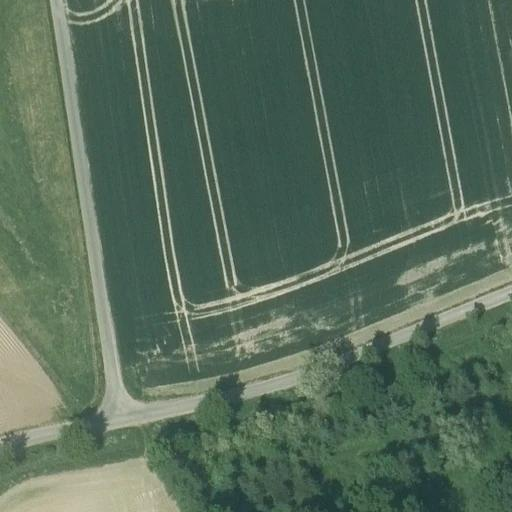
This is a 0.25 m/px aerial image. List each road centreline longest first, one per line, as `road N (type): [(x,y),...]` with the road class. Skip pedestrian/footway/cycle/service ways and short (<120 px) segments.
road 1 (unclassified): [(117,421),(57,0)]
road 2 (unclassified): [(511,293),(270,388),(117,421)]
road 3 (unclassified): [(117,421),(0,449)]
